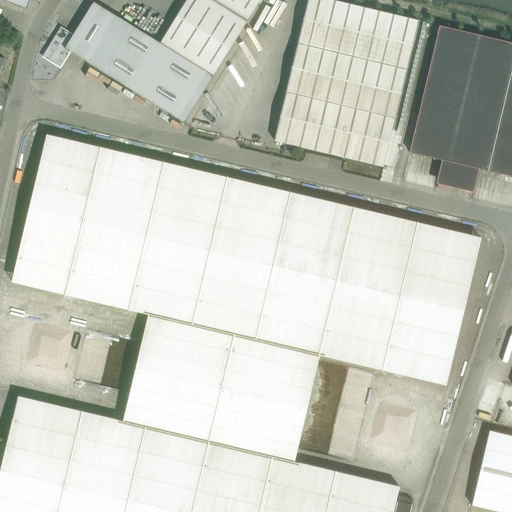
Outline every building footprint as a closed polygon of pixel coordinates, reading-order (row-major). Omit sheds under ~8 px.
[(61,28),(43,57),(60,67),(70,52),(184,123),(260,0),(186,0),(160,43),(94,2),(73,35),(61,28)] [(332,0),(307,0),(274,140),(383,167),(418,21),(332,0)] [(511,42),(439,26),(409,152),(511,176),(511,42)] [(225,76),(242,80),(245,71),(227,66),(225,76)] [(256,88),(258,75),(245,73),(243,87),(256,88)] [(226,88),(219,115),(232,118),(233,110),(240,112),(237,127),(242,128),(249,101),(235,98),(236,91),(226,88)] [(7,443),(0,441),(0,511),(392,511),(399,486),(294,462),(319,355),(446,385),(481,238),(47,135),(12,282),(149,314),(123,421),(18,396),(7,443)] [(511,511),(511,435),(489,431),(472,505),(502,511),(511,511)] [(409,511),(413,500),(399,496),(394,511),(409,511)]
